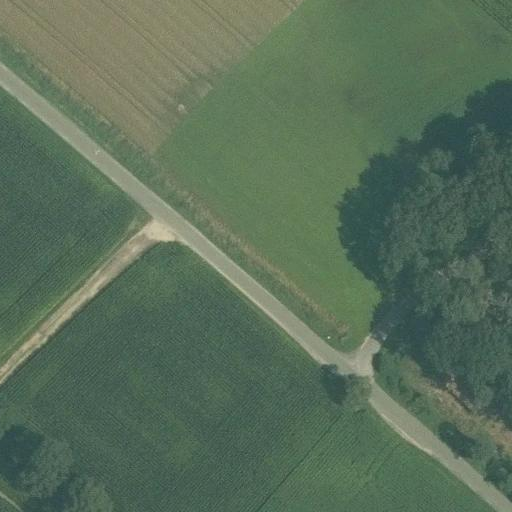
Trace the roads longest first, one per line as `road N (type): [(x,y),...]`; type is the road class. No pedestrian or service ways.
road 1 (unclassified): [(0,79),(350,378)]
road 2 (unclassified): [(511,239),(405,305),(350,378)]
road 3 (unclassified): [(350,378),(504,511)]
